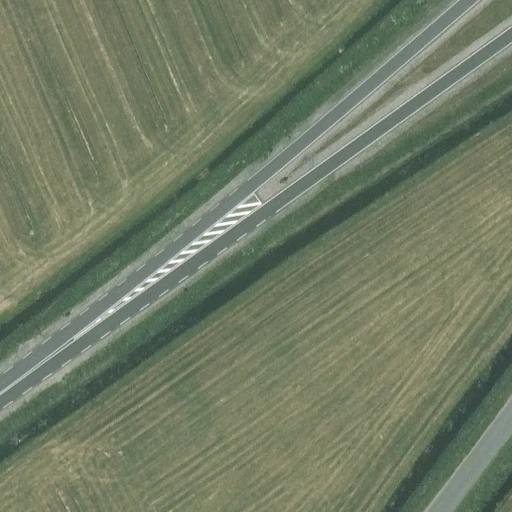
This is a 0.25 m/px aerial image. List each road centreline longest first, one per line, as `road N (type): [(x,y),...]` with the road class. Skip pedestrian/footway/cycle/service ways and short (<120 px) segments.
road 1 (primary): [(0,396),(511,33)]
road 2 (primary): [(470,0),(0,390)]
